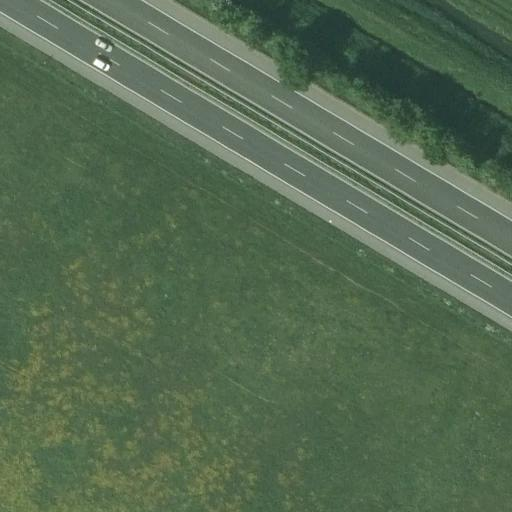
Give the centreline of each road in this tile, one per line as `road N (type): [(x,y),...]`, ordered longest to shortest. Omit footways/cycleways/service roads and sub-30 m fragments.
road 1 (motorway): [(21,0),(511,292)]
road 2 (motorway): [(511,236),(125,0)]
road 3 (track): [(511,155),(253,0)]
